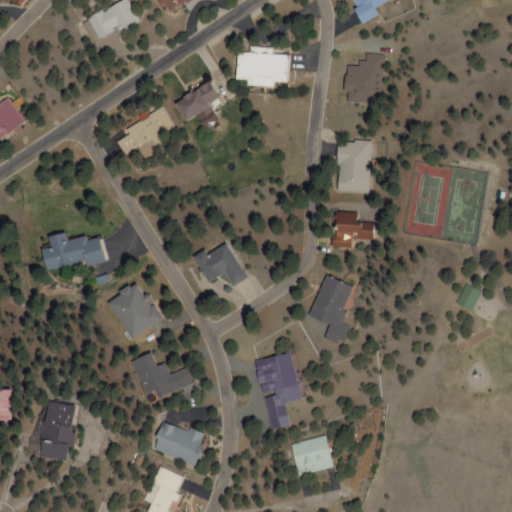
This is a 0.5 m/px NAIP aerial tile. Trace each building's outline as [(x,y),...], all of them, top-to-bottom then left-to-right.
[(123,0),(117,0),(83,19),(95,40),(134,19),(123,0)] [(189,0),(152,0),(157,12),(189,0)] [(347,0),(357,24),(375,16),(371,6),(385,0),(347,0)] [(271,48),(246,46),(245,52),(235,51),(234,81),(243,81),(243,86),(272,88),(272,83),(285,84),(286,54),(271,54),(271,48)] [(211,111),(208,104),(217,100),(209,83),(171,100),(181,121),(195,115),(196,118),(211,111)] [(0,139),(24,122),(8,100),(0,105),(0,139)] [(126,159),(175,131),(161,108),(113,135),(126,159)] [(371,141),(337,141),(337,194),(370,194),(371,141)] [(373,224),(359,223),(359,213),(332,213),(331,248),(351,248),(351,240),(373,241),(373,224)] [(96,235),(65,242),(62,233),(46,236),(49,249),(38,251),(42,271),(82,261),(83,267),(102,262),(96,235)] [(247,279),(226,242),(194,260),(207,284),(224,274),(232,287),(247,279)] [(307,318),(328,327),(323,339),(342,346),(350,328),(341,324),(346,313),(342,311),(351,287),(324,276),(307,318)] [(106,303),(131,341),(162,320),(135,282),(106,303)] [(475,300),(479,295),(467,286),(462,294),(469,299),(466,303),(472,307),(476,301),(475,300)] [(193,385),(187,369),(169,375),(165,364),(155,367),(151,354),(133,360),(147,401),(193,385)] [(299,400),(290,354),(255,361),(269,430),(288,426),(284,403),(299,400)] [(0,421),(11,421),(11,390),(0,390),(0,421)] [(38,458),(65,461),(66,449),(71,450),(77,406),(45,402),(38,458)] [(203,435),(161,422),(151,451),(194,464),(203,435)] [(297,477),(332,468),(324,437),(289,445),(297,477)] [(140,511),(169,511),(184,478),(157,466),(137,511),(140,511)]
